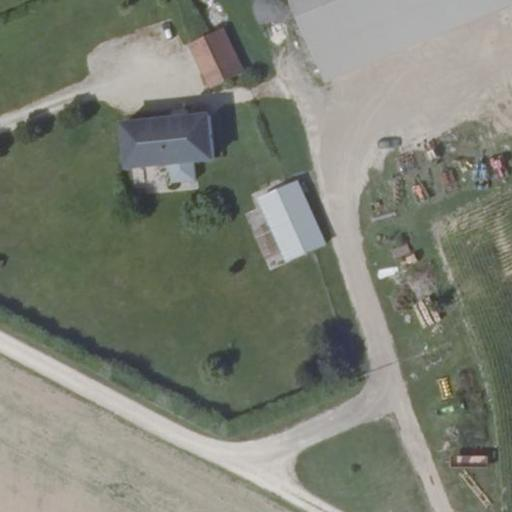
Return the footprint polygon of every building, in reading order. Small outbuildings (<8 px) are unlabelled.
[(511,0),(294,0),(331,89),(511,15),(511,0)] [(245,78),(227,32),(191,46),(209,92),(245,78)] [(397,84),(372,110),(382,119),(407,94),(397,84)] [(196,166),(216,165),(213,121),(126,128),(130,171),(171,168),(172,188),(197,186),(196,166)] [(327,253),(297,182),(259,198),(289,269),(327,253)] [(454,455),(462,477),(483,470),(475,448),(454,455)]
